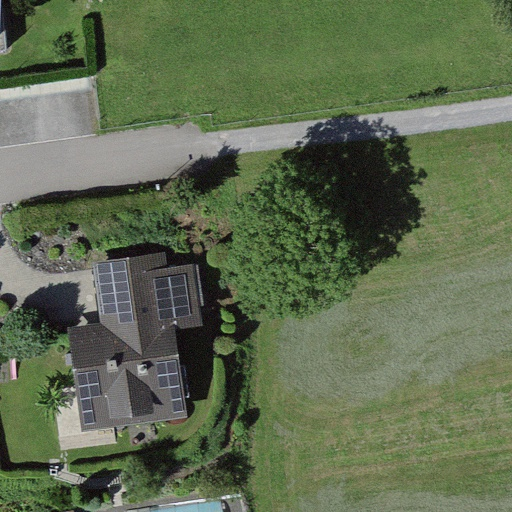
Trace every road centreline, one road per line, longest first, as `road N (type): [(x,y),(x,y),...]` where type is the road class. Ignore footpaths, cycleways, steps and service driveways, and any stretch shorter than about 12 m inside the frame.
road 1 (track): [(216,142),(511,107)]
road 2 (residential): [(0,176),(216,142)]
